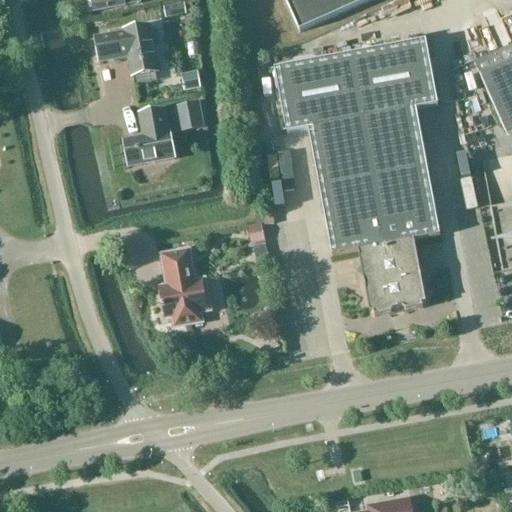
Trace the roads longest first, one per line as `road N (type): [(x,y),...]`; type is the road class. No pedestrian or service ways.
road 1 (residential): [(160,436),(94,337),(6,0)]
road 2 (unclassified): [(160,436),(511,371)]
road 3 (unclassified): [(0,468),(160,436)]
